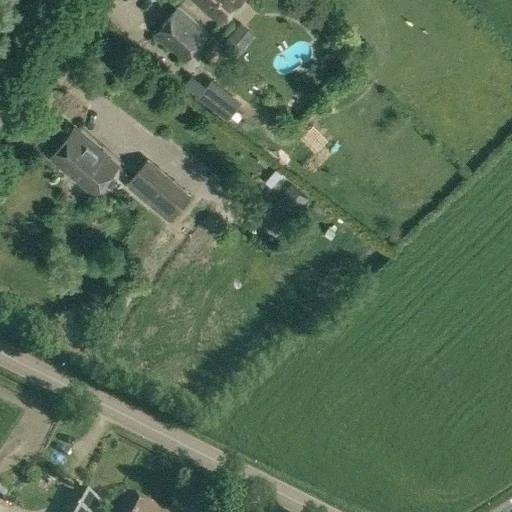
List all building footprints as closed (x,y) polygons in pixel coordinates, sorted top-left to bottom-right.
[(240,0),(196,0),(222,22),(240,0)] [(184,60),(207,33),(177,7),(154,34),(184,60)] [(219,44),(236,58),(253,36),(237,22),(219,44)] [(198,96),(228,119),(242,101),(212,78),(198,96)] [(299,137),(317,153),(329,139),(312,123),(299,137)] [(75,127),(51,155),(93,191),(117,164),(75,127)] [(124,186),(168,224),(192,196),(148,158),(124,186)] [(292,185),(260,220),(275,234),(307,199),(292,185)] [(95,511),(100,503),(76,490),(63,511),(95,511)] [(156,511),(127,496),(118,511),(156,511)]
